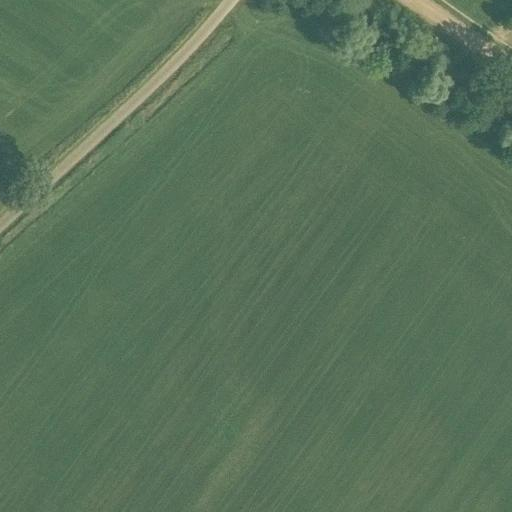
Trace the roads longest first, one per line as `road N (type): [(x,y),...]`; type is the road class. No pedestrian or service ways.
road 1 (unclassified): [(0,232),(233,0)]
road 2 (track): [(405,0),(511,72)]
